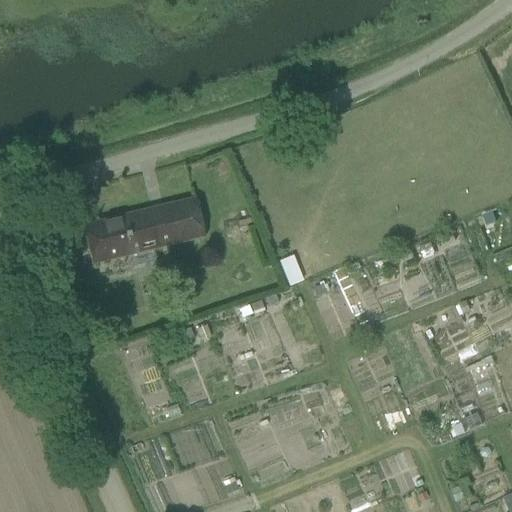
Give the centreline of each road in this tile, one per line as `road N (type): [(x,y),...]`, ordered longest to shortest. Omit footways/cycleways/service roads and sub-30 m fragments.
road 1 (unclassified): [(12,195),(301,107),(431,54),(510,0)]
road 2 (residential): [(125,511),(12,195)]
road 3 (track): [(204,511),(422,428),(442,450)]
